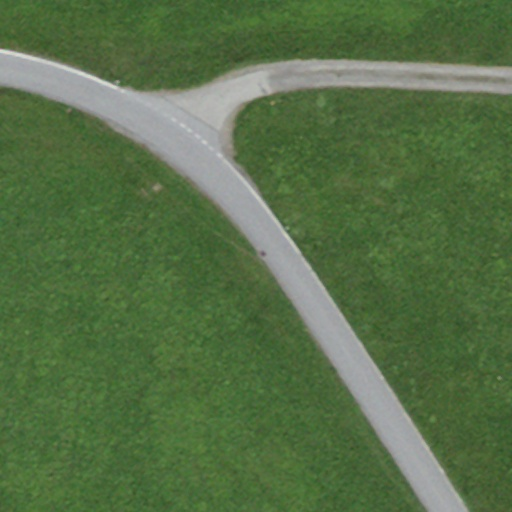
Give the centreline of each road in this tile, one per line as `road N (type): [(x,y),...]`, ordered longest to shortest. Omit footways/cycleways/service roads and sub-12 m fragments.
road 1 (unclassified): [(448,511),(288,268),(208,173),(158,134),(78,93),(0,70)]
road 2 (track): [(511,86),(284,77),(237,90),(158,134)]
